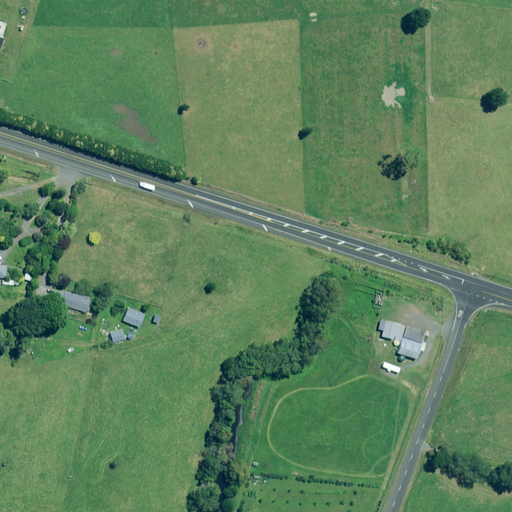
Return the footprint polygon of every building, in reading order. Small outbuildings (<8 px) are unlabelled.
[(34,272),(26,270),(23,279),(31,281),(34,272)] [(89,298),(54,289),(50,302),(85,312),(89,298)] [(143,315),(127,308),(121,321),(137,327),(143,315)] [(395,324),(379,320),(376,329),(382,330),(380,336),(392,339),(395,324)] [(395,353),(414,359),(417,350),(422,352),(428,335),(404,326),(395,353)] [(124,340),(121,329),(108,333),(111,343),(116,341),(117,342),(124,340)]
